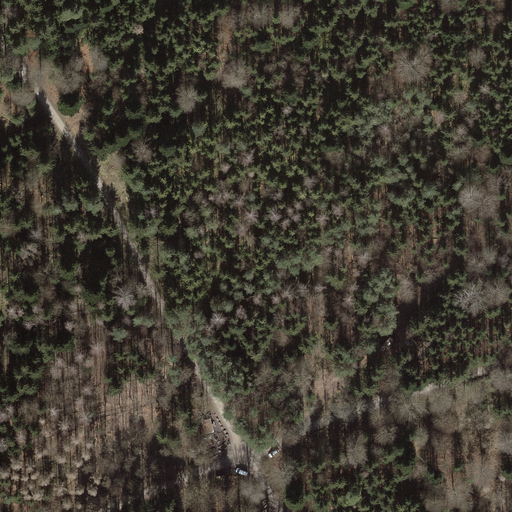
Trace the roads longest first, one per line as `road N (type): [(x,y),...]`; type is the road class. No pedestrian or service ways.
road 1 (track): [(0,46),(98,181),(243,454)]
road 2 (track): [(511,359),(386,397),(243,454)]
road 3 (track): [(104,511),(243,454)]
